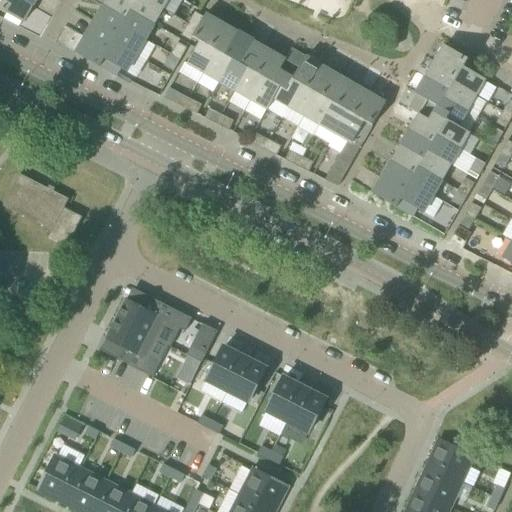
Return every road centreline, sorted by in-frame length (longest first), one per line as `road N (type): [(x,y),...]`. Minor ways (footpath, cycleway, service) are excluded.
road 1 (residential): [(108,254),(422,414),(378,511)]
road 2 (secondary): [(156,160),(350,257),(511,353)]
road 3 (secondary): [(511,305),(168,136)]
road 4 (residential): [(511,62),(433,19),(404,69),(392,72),(240,0)]
road 5 (residential): [(0,469),(108,254)]
road 6 (secondary): [(168,136),(0,54)]
road 7 (secondary): [(0,82),(156,160)]
